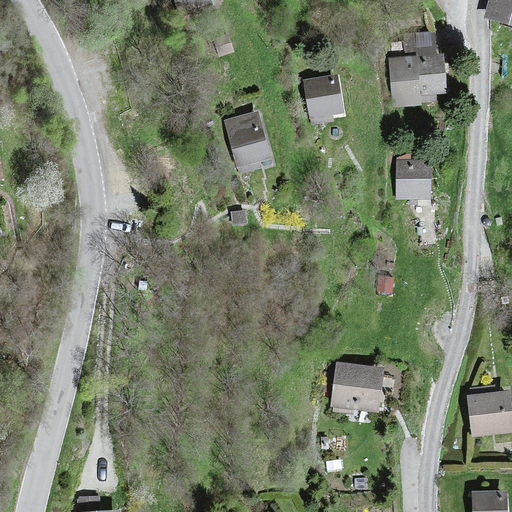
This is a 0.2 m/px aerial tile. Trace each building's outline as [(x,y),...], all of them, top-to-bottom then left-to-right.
[(200,0),(169,0),(176,19),(204,11),(200,0)] [(511,0),(494,0),(490,15),(511,21),(511,0)] [(400,59),(383,61),(390,112),(414,109),(413,102),(439,99),(430,34),(398,39),(400,59)] [(324,77),(294,83),(302,121),(332,115),(324,77)] [(244,116),(216,123),(227,171),(255,164),(244,116)] [(420,163),(388,163),(389,203),(421,202),(420,163)] [(371,370),(330,364),(324,408),(365,413),(371,370)] [(500,392),(461,398),(467,438),(507,432),(500,392)] [(499,511),(498,492),(466,494),(467,511),(499,511)]
